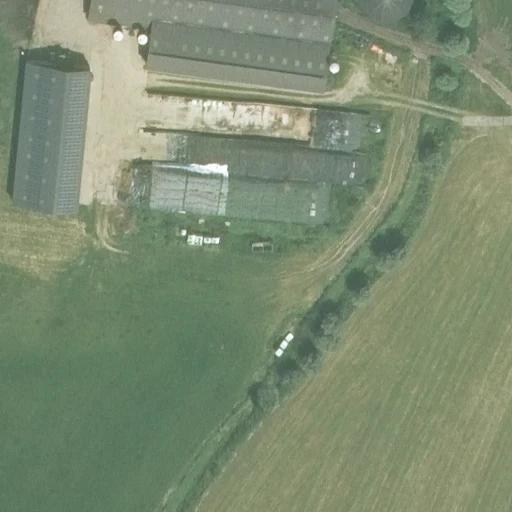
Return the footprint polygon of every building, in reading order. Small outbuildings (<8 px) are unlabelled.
[(149,28),(328,53),(335,0),(88,0),(86,19),(149,28)] [(404,6),(407,0),(359,0),(361,3),(365,8),(370,12),(375,15),(382,16),(388,16),(394,14),(400,10),(404,6)] [(324,88),(328,53),(149,28),(144,64),(324,88)] [(89,66),(25,59),(12,201),(76,207),(89,66)] [(331,212),(332,189),(282,186),(193,181),(192,194),(226,196),(226,206),(331,212)] [(161,212),(162,199),(145,198),(144,211),(161,212)]
